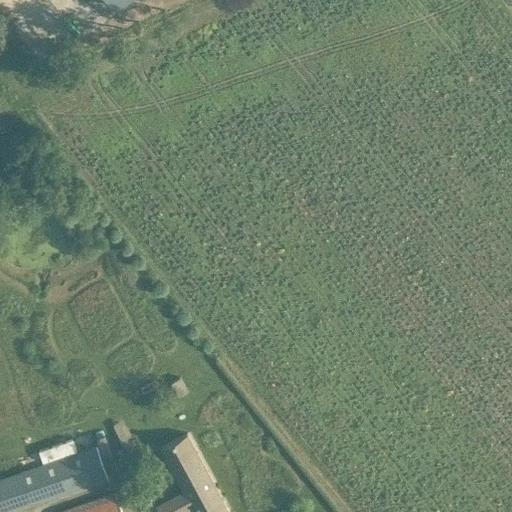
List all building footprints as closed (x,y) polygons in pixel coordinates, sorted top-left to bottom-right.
[(182,377),(172,382),(178,395),(188,390),(182,377)] [(120,421),(113,424),(134,463),(140,460),(120,421)] [(182,511),(193,506),(196,511),(230,511),(187,433),(161,447),(184,491),(157,505),(160,511),(182,511)] [(44,464),(0,479),(0,511),(5,511),(108,477),(101,458),(97,446),(78,452),(73,437),(39,449),(44,464)] [(122,511),(119,503),(115,493),(60,511),(122,511)]
